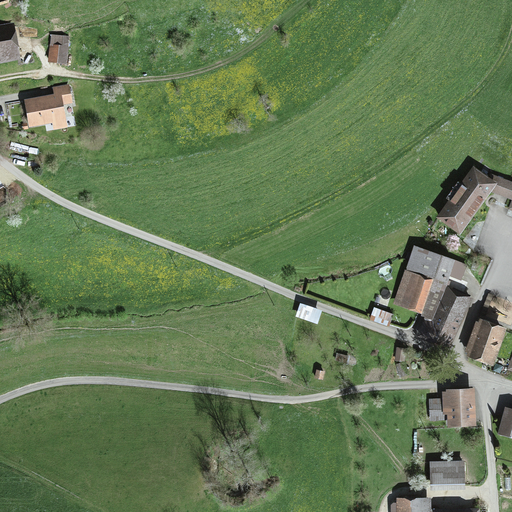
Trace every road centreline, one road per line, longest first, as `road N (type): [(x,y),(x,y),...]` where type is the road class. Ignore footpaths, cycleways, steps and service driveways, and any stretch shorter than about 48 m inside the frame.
road 1 (unclassified): [(0,159),(72,206),(511,386)]
road 2 (track): [(511,35),(483,84),(404,149),(280,221),(197,256)]
road 3 (track): [(0,79),(45,71),(157,78),(207,69),(253,44)]
